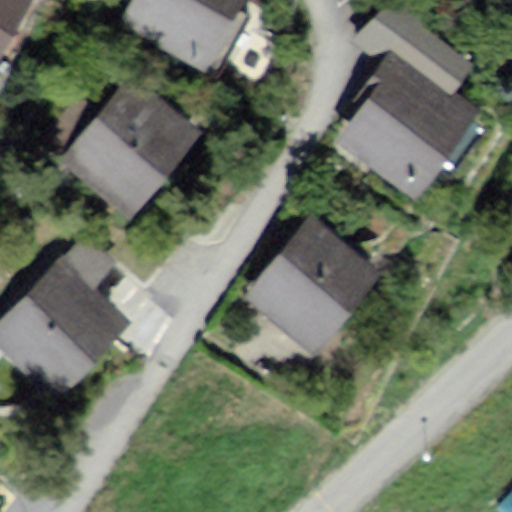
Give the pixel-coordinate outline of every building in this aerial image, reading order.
[(0,0),(0,31),(17,0),(0,0)] [(247,0),(126,0),(116,20),(213,69),(247,0)] [(384,0),(356,38),(395,68),(342,137),(413,192),(481,103),(455,84),(473,60),(394,0),(384,0)] [(199,130),(131,73),(58,160),(126,217),(199,130)] [(372,267),(301,211),(240,289),(311,345),(372,267)] [(122,306),(60,250),(0,316),(0,343),(49,387),(122,306)]
